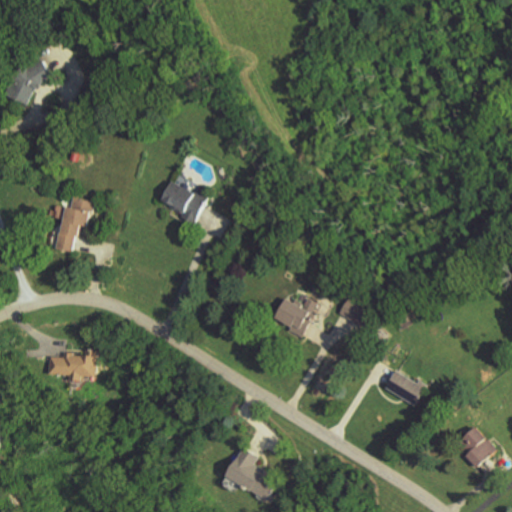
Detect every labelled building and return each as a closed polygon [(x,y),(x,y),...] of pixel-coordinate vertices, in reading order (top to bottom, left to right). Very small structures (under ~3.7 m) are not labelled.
[(57,80),(45,61),(12,82),(24,101),(57,80)] [(199,190),(197,192),(175,182),(164,205),(199,222),(212,196),(199,190)] [(75,253),(78,237),(82,238),(84,226),(92,228),(96,202),(76,198),(74,209),(60,206),(58,218),(65,219),(60,250),(75,253)] [(290,299),(279,319),(296,328),(293,332),(305,338),(322,305),(310,298),(305,307),(290,299)] [(372,318),(349,304),(339,321),(362,335),(372,318)] [(52,375),(74,376),(73,382),(84,382),(85,377),(99,378),(100,351),(88,350),(87,355),(66,354),(66,358),(53,358),(52,375)] [(423,379),(421,382),(400,369),(389,387),(418,405),(431,384),(423,379)] [(500,449),(479,426),(460,444),(482,466),(500,449)] [(270,498),(280,478),(256,465),(261,456),(244,447),(229,476),(270,498)]
